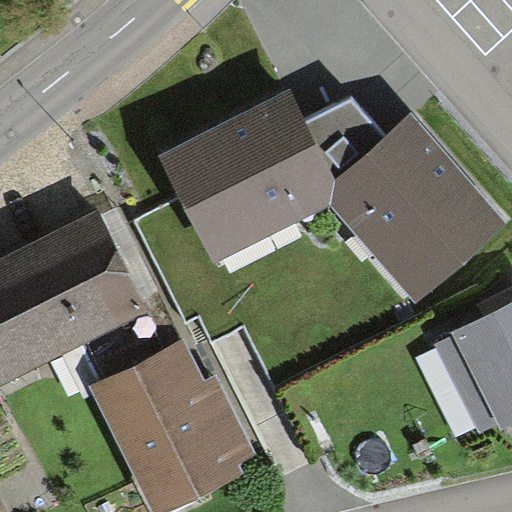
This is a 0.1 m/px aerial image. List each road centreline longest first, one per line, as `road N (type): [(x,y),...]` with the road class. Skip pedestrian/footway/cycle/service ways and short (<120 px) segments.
road 1 (tertiary): [(0,126),(154,0)]
road 2 (residential): [(511,137),(392,0)]
